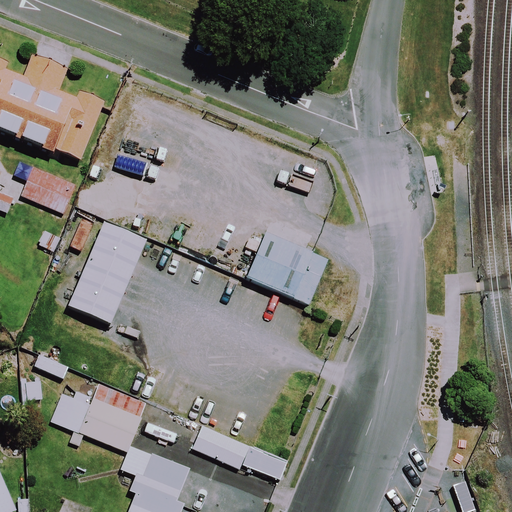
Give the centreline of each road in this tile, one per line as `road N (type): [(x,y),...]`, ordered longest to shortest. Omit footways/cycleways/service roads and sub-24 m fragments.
road 1 (residential): [(378,128),(398,314),(391,363),(337,511)]
road 2 (unclassified): [(32,0),(303,110),(378,128)]
road 3 (residential): [(388,0),(378,128)]
